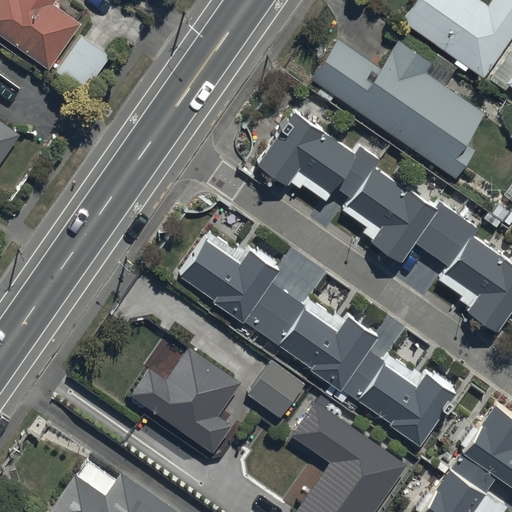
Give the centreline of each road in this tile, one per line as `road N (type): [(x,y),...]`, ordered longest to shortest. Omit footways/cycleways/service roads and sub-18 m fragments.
road 1 (residential): [(159,136),(511,378)]
road 2 (secondary): [(159,136),(0,360)]
road 3 (secondary): [(254,0),(159,136)]
